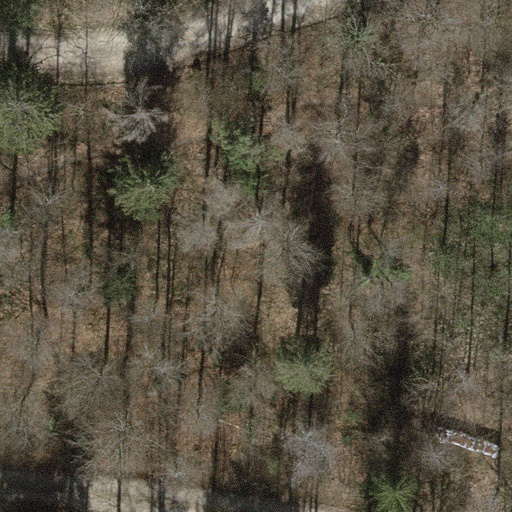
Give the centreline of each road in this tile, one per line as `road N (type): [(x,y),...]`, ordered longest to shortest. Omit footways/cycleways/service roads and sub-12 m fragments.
road 1 (track): [(305,511),(0,463)]
road 2 (track): [(0,41),(132,49),(297,0)]
